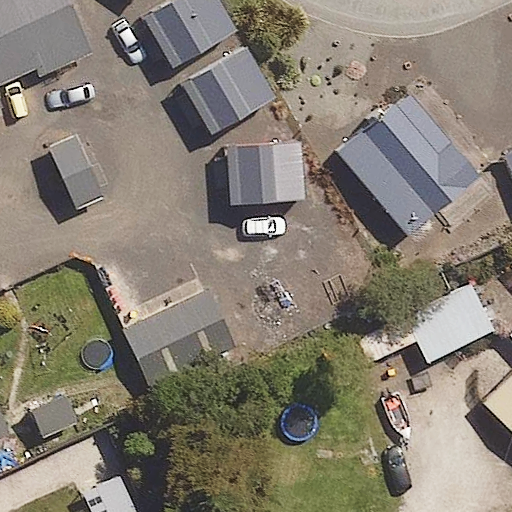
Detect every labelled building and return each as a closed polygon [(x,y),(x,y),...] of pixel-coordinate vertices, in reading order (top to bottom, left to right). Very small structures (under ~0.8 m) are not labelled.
[(55,0),(0,0),(0,97),(84,58),(55,0)] [(237,28),(219,0),(173,0),(144,18),(174,66),(237,28)] [(276,96),(247,46),(183,82),(212,133),(276,96)] [(478,176),(409,92),(339,150),(408,234),(478,176)] [(104,196),(78,135),(51,147),(76,208),(104,196)] [(302,143),(229,144),(230,201),(303,199),(302,143)] [(494,330),(471,283),(355,338),(368,362),(417,341),(427,362),(494,330)] [(235,345),(209,291),(126,330),(152,384),(235,345)] [(511,332),(509,335),(511,337),(511,369),(483,402),(511,428),(511,332)] [(69,393),(32,413),(47,442),(84,422),(69,393)] [(68,511),(63,503),(48,511),(68,511)]
